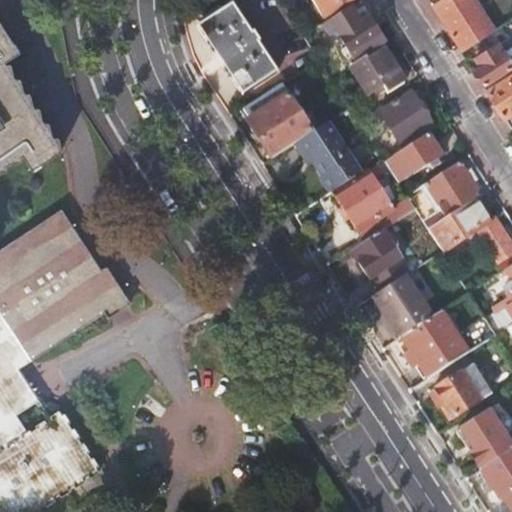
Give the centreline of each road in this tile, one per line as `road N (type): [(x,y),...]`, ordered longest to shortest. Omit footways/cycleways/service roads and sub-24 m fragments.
road 1 (secondary): [(139,0),(140,26),(167,99),(436,511)]
road 2 (unclassified): [(396,0),(511,180)]
